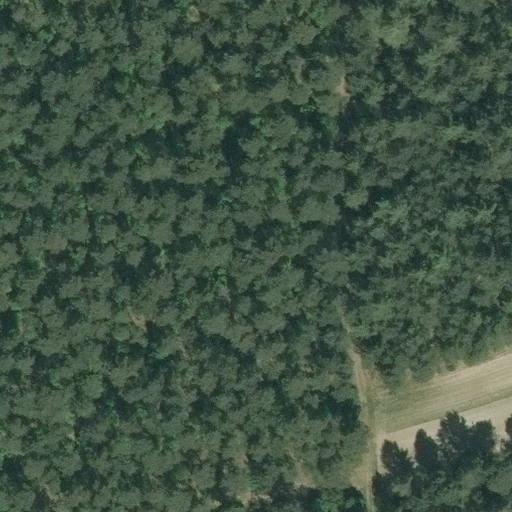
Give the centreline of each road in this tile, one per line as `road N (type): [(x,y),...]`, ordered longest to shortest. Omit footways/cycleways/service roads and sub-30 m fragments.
road 1 (track): [(348,0),(336,153),(341,345),(369,511)]
road 2 (track): [(363,476),(197,511)]
